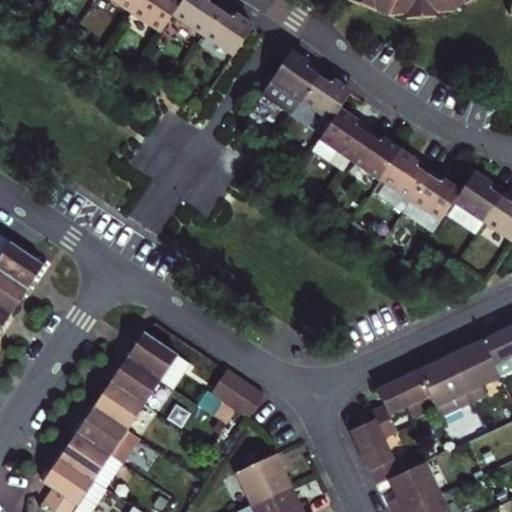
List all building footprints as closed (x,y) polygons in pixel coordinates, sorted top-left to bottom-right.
[(111,0),(131,13),(139,0),(111,0)] [(139,0),(131,13),(161,33),(173,16),(181,3),(175,0),(139,0)] [(173,16),(203,36),(219,11),(207,2),(206,0),(183,0),(181,3),(173,16)] [(222,7),(212,0),(206,0),(207,2),(219,11),(222,7)] [(511,0),(346,0),(347,0),(374,10),(376,6),(388,11),(388,16),(405,15),(405,19),(435,17),(435,13),(452,12),(452,6),(462,1),(465,5),(473,0),(511,0)] [(452,12),(465,5),(462,1),(452,6),(452,12)] [(376,6),(374,10),(388,16),(388,11),(376,6)] [(222,7),(219,11),(232,20),(239,18),(222,7)] [(232,20),(219,11),(203,36),(233,56),(253,27),(239,18),(232,20)] [(291,52),(261,97),(290,117),(301,102),(317,77),(305,68),(303,61),(291,52)] [(320,72),(303,61),(305,68),(317,77),(320,72)] [(320,72),(317,77),(330,85),(336,83),(320,72)] [(330,85),(317,77),(301,102),(330,122),(339,110),(350,93),(336,83),(330,85)] [(330,122),(319,139),(336,150),(329,161),(343,170),(350,160),(367,134),(355,126),(354,120),(339,110),(330,122)] [(370,130),(354,120),(355,126),(367,134),(370,130)] [(370,130),(367,134),(380,143),(386,141),(370,130)] [(380,143),(367,134),(350,160),(381,181),(401,151),(386,141),(380,143)] [(319,139),(312,150),(329,161),(336,150),(319,139)] [(414,160),(401,151),(381,181),(411,201),(421,186),(428,176),(415,167),(414,160)] [(431,171),(414,160),(415,167),(428,176),(431,171)] [(431,171),(428,176),(441,184),(448,182),(431,171)] [(460,194),(454,202),(484,222),(501,197),(488,189),(487,182),(473,173),(461,191),(460,194)] [(441,184),(428,176),(421,186),(411,201),(441,221),(454,202),(460,194),(461,191),(448,182),(441,184)] [(504,193),(487,182),(488,189),(501,197),(504,193)] [(511,198),(504,193),(501,197),(511,204),(511,198)] [(511,204),(501,197),(484,222),(511,240),(511,204)] [(0,272),(28,291),(45,265),(0,235),(0,272)] [(28,291),(0,272),(0,308),(11,316),(28,291)] [(0,331),(11,316),(0,308),(0,331)] [(511,328),(482,343),(499,378),(511,372),(511,328)] [(144,332),(127,358),(160,380),(177,355),(144,332)] [(482,343),(450,358),(472,404),(486,397),(481,387),(499,378),(482,343)] [(160,380),(127,358),(110,383),(144,406),(160,380)] [(472,404),(450,358),(418,373),(435,409),(452,401),(457,411),(472,404)] [(208,395),(222,404),(239,380),(225,370),(208,395)] [(383,406),(369,412),(373,421),(382,440),(396,434),(388,416),(405,408),(412,424),(436,412),(435,409),(418,373),(405,379),(377,392),(383,406)] [(222,404),(235,412),(252,388),(239,380),(222,404)] [(144,406),(110,383),(93,409),(126,431),(144,406)] [(248,421),(250,419),(265,397),(252,388),(235,412),(248,421)] [(93,409),(76,434),(122,464),(138,439),(126,431),(93,409)] [(392,461),(382,440),(373,421),(350,432),(352,438),(376,487),(388,481),(402,474),(396,460),(392,461)] [(122,464),(76,434),(60,458),(105,489),(122,464)] [(287,467),(279,453),(236,474),(251,506),(290,488),(282,469),(287,467)] [(50,489),(41,503),(53,511),(90,511),(105,489),(60,458),(43,484),(50,489)] [(386,504),(390,511),(407,511),(439,496),(424,464),(402,474),(388,481),(397,499),(386,504)] [(503,486),(493,491),(499,504),(509,499),(503,486)] [(308,511),(304,503),(299,505),(290,488),(251,506),(254,511),(308,511)] [(446,511),(439,496),(407,511),(446,511)]
